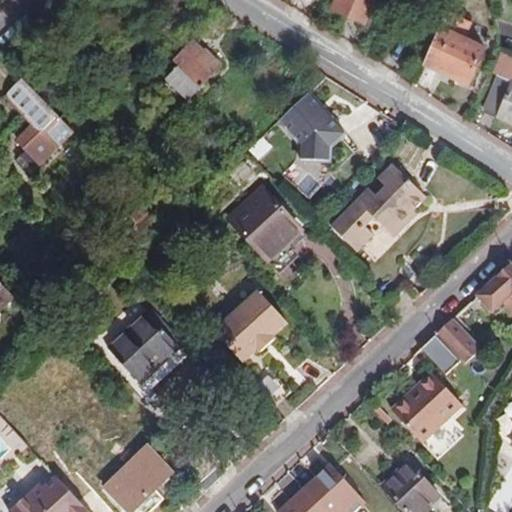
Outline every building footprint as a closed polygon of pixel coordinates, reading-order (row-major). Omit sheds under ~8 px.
[(116,0),(110,6),(127,24),(151,2),(148,0),(116,0)] [(337,0),(333,9),(366,22),(375,0),(337,0)] [(450,3),(440,27),(424,63),(468,83),(484,45),(462,36),(468,21),(449,13),(453,5),(450,3)] [(167,80),(187,100),(220,66),(204,50),(202,51),(194,43),(175,62),(180,67),(167,80)] [(511,58),(505,56),(500,54),(494,68),(499,70),(482,110),(511,122),(511,81),(511,78),(511,58)] [(75,134),(24,80),(5,97),(34,128),(19,142),(41,166),(75,134)] [(343,133),(307,94),(278,121),(301,145),(301,160),(328,161),(329,147),(343,133)] [(29,175),(38,167),(25,153),(16,162),(29,175)] [(412,218),(428,203),(396,168),(381,183),(389,191),(379,200),(371,192),(332,228),(356,254),(374,238),(366,229),(375,220),(391,237),(404,225),(400,222),(408,214),(412,218)] [(228,219),(267,264),(303,232),(264,188),(228,219)] [(123,211),(137,225),(149,214),(136,199),(123,211)] [(149,214),(137,225),(150,240),(163,228),(149,214)] [(400,222),(404,225),(412,218),(408,214),(400,222)] [(357,278),(384,307),(410,284),(409,282),(398,270),(383,254),(357,278)] [(398,270),(409,282),(417,275),(406,263),(398,270)] [(511,266),(477,297),(493,313),(503,304),(511,296),(511,266)] [(0,310),(13,299),(0,285),(0,310)] [(288,324),(258,291),(214,331),(244,364),(257,353),(259,355),(277,338),(275,336),(288,324)] [(511,296),(503,304),(511,314),(511,296)] [(111,346),(145,311),(136,302),(101,337),(111,346)] [(108,349),(140,385),(181,348),(148,313),(108,349)] [(462,361),(466,365),(483,350),(453,320),(437,334),(462,361)] [(437,334),(421,349),(446,376),(462,361),(437,334)] [(238,379),(269,413),(289,394),(259,360),(238,379)] [(391,411),(421,444),(449,419),(462,407),(432,374),(391,411)] [(370,406),(389,426),(397,418),(379,398),(370,406)] [(437,462),(465,437),(449,419),(421,444),(437,462)] [(180,463),(200,485),(222,465),(201,443),(180,463)] [(106,488),(128,511),(133,511),(172,474),(148,449),(106,488)] [(408,464),(380,489),(401,511),(429,511),(442,501),(408,464)] [(331,466),(281,511),(356,511),(366,503),(331,466)] [(89,511),(57,477),(44,489),(41,485),(27,497),(16,507),(10,511),(89,511)] [(16,503),(16,507),(27,497),(22,497),(16,503)]
